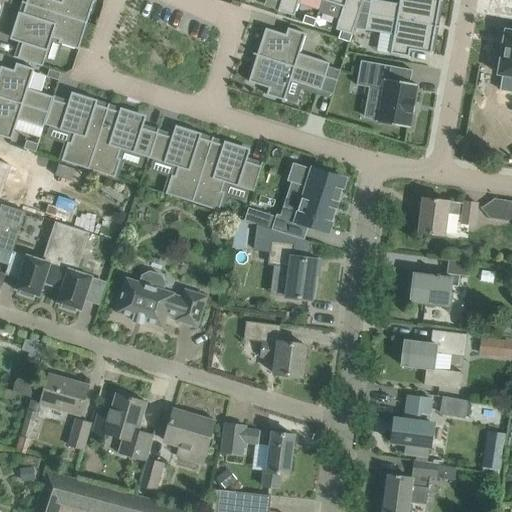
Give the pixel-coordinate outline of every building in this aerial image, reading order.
[(22,2),(87,23),(94,0),(27,0),(26,3),(22,2)] [(266,0),(265,6),(278,11),(281,0),(266,0)] [(282,0),(279,11),(295,16),(299,0),(322,0),(323,0),(322,0),(282,0)] [(322,0),(323,0),(343,7),(336,29),(341,31),(353,35),(355,28),(360,12),(363,0),(322,0)] [(363,0),(360,12),(436,26),(441,0),(400,0),(400,4),(377,0),(370,0),(371,2),(363,0)] [(87,23),(22,2),(22,3),(26,4),(23,13),(19,12),(12,32),(17,34),(15,41),(18,42),(22,43),(18,58),(14,56),(13,58),(42,67),(44,62),(52,38),(59,40),(58,43),(62,45),(79,50),(87,23)] [(360,12),(355,28),(394,35),(391,53),(409,57),(411,50),(432,54),(436,26),(360,12)] [(305,15),(302,23),(314,27),(316,19),(305,15)] [(285,35),(265,29),(257,55),(254,54),(253,54),(337,81),(340,71),(328,67),(330,63),(300,54),(306,34),(288,28),(285,35)] [(511,31),(506,30),(499,74),(511,76),(511,31)] [(341,31),(338,39),(350,43),(353,35),(341,31)] [(333,95),(337,81),(253,54),(253,55),(257,56),(249,82),(269,88),(266,95),(285,101),(291,82),(333,95)] [(412,70),(361,61),(357,86),(369,88),(383,90),(378,121),(377,123),(410,128),(418,85),(410,84),(412,70)] [(0,96),(49,113),(54,96),(28,88),(35,69),(17,63),(14,70),(2,66),(1,67),(0,71),(0,96)] [(47,77),(59,81),(61,73),(50,69),(47,77)] [(45,125),(50,126),(74,134),(71,143),(68,142),(62,161),(88,170),(110,104),(109,104),(108,108),(97,105),(98,100),(79,95),(78,99),(70,97),(69,101),(68,104),(54,100),(55,96),(54,96),(49,113),(45,125)] [(49,113),(0,96),(0,135),(12,140),(15,130),(18,120),(44,128),(45,125),(49,113)] [(110,104),(88,170),(115,178),(122,158),(119,158),(121,150),(145,157),(149,159),(159,130),(158,129),(157,133),(143,129),(144,125),(146,121),(138,118),(139,114),(121,108),(119,112),(109,109),(110,104)] [(159,130),(149,159),(154,160),(177,168),(175,176),(172,175),(166,194),(192,203),(212,141),(213,137),(211,141),(201,138),(203,134),(183,128),(182,132),(174,130),(173,134),(172,138),(158,133),(159,130)] [(212,141),(192,203),(219,211),(225,192),(223,191),(225,183),(249,191),(254,192),(263,163),(262,163),(261,166),(247,162),(248,159),(249,154),(242,152),(243,147),(224,141),(223,145),(213,142),(214,138),(213,137),(212,141)] [(24,149),(36,152),(39,144),(27,140),(24,149)] [(10,165),(2,162),(0,161),(0,191),(4,180),(19,185),(23,172),(10,167),(10,165)] [(345,179),(293,163),(287,181),(307,187),(304,199),(302,198),(298,211),(299,211),(297,221),(277,214),(276,217),(272,229),(304,240),(309,226),(328,232),(331,221),(332,222),(336,209),(335,209),(337,202),(339,202),(343,189),(341,189),(345,179)] [(59,164),(55,176),(80,184),(83,172),(59,164)] [(475,225),(475,223),(478,203),(464,202),(464,204),(423,198),(419,232),(445,236),(447,213),(463,215),(462,223),(475,225)] [(481,209),(490,219),(507,221),(511,219),(511,201),(495,199),(481,209)] [(0,249),(12,254),(26,212),(2,204),(0,210),(0,249)] [(265,213),(260,226),(272,229),(276,217),(265,213)] [(272,250),(269,265),(291,268),(287,297),(313,300),(316,275),(319,275),(321,261),(293,257),(295,244),(291,244),(292,238),(237,220),(233,250),(260,253),(261,248),(272,250)] [(44,282),(54,285),(73,228),(55,222),(43,261),(27,256),(17,289),(22,290),(20,294),(34,298),(35,295),(40,296),(44,282)] [(54,285),(54,286),(63,289),(59,302),(64,304),(62,307),(76,312),(77,308),(81,310),(92,277),(77,272),(90,233),(73,228),(54,285)] [(471,263),(469,263),(449,260),(447,277),(440,276),(441,275),(438,274),(437,276),(414,273),(410,302),(449,307),(452,285),(459,286),(460,275),(469,276),(471,263)] [(117,312),(163,327),(167,314),(177,318),(177,320),(197,326),(207,297),(186,291),(184,299),(173,295),(174,294),(163,291),(166,283),(162,275),(150,272),(143,276),(140,283),(128,279),(117,312)] [(281,326),(261,323),(247,321),(244,339),(263,342),(261,357),(276,359),(274,374),(303,377),(307,346),(279,342),(281,326)] [(468,335),(453,333),(433,331),(431,344),(405,340),(402,366),(427,369),(425,385),(461,390),(463,373),(434,369),(436,353),(465,357),(468,335)] [(492,339),(490,357),(503,358),(505,341),(492,339)] [(41,404),(81,416),(89,386),(70,380),(70,381),(65,380),(65,379),(49,374),(41,404)] [(119,453),(147,461),(154,436),(139,431),(147,402),(116,394),(110,417),(97,413),(91,435),(104,439),(105,434),(123,439),(119,453)] [(405,454),(429,458),(433,424),(429,423),(432,399),(409,396),(406,420),(396,418),(392,443),(406,445),(405,454)] [(443,397),(440,414),(465,419),(468,401),(443,397)] [(21,435),(31,438),(38,413),(28,410),(21,435)] [(165,441),(182,446),(179,456),(203,463),(215,422),(199,418),(198,420),(191,418),(192,416),(174,410),(169,429),(165,441)] [(69,445),(83,449),(91,423),(76,419),(69,445)] [(222,452),(243,455),(244,443),(270,446),(267,471),(264,471),(262,486),(280,488),(282,474),(290,475),(295,435),(246,429),(246,427),(225,424),(222,452)] [(16,452),(26,455),(30,440),(21,437),(16,452)] [(484,452),(482,467),(501,470),(503,455),(484,452)] [(140,487),(156,491),(163,464),(148,460),(140,487)] [(438,465),(434,464),(414,461),(412,479),(400,477),(400,476),(396,475),(396,477),(388,476),(382,511),(407,511),(411,487),(428,489),(430,477),(437,478),(438,465)] [(34,511),(33,511),(58,511),(61,504),(47,471),(34,511)] [(75,479),(47,471),(61,504),(75,508),(82,481),(75,479)] [(214,511),(268,511),(270,497),(217,491),(214,511)]
